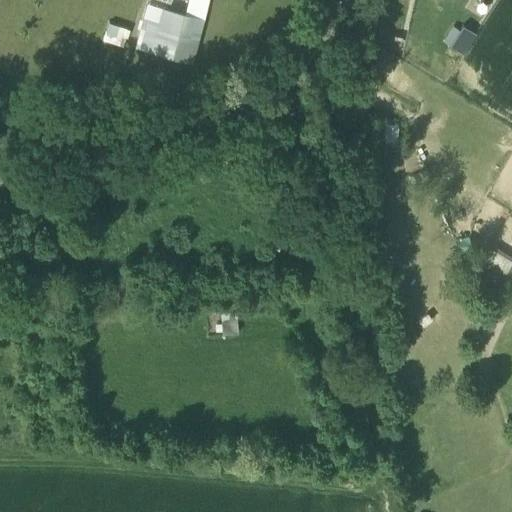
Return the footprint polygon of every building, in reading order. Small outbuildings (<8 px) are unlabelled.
[(203,2),(196,0),(188,0),(185,12),(198,15),(199,16),(203,2)] [(156,51),(167,7),(145,1),(133,45),(156,51)] [(185,12),(167,7),(156,51),(187,60),(198,15),(185,12)] [(103,38),(123,45),(129,28),(109,21),(103,38)] [(474,33),(463,25),(449,45),(461,53),(474,33)] [(499,269),(511,270),(511,254),(501,253),(499,269)] [(224,312),(225,332),(239,331),(237,311),(224,312)]
